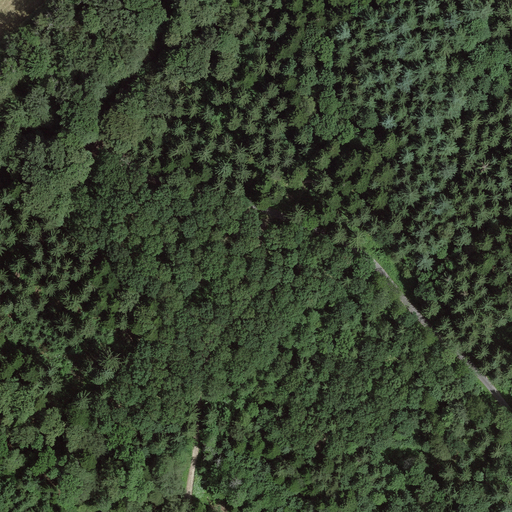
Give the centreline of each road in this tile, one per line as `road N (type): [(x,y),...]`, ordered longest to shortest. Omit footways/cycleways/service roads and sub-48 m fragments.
road 1 (unclassified): [(188,0),(117,112),(106,149),(157,178),(256,205),(363,255),(511,412)]
road 2 (track): [(189,511),(201,371),(215,333),(259,271),(256,205)]
road 3 (track): [(0,297),(104,141)]
